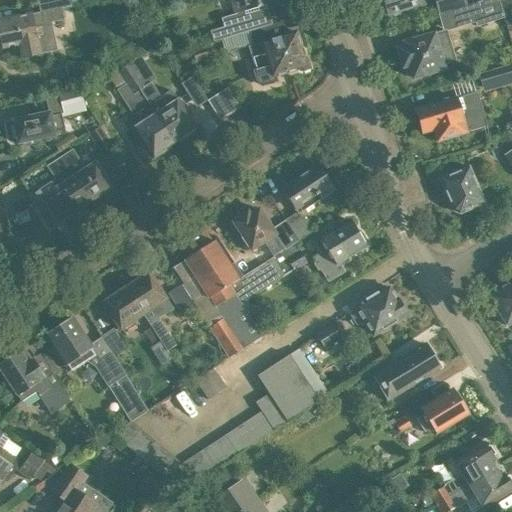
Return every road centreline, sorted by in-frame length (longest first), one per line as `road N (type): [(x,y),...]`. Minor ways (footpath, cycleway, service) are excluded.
road 1 (residential): [(7,313),(321,105),(359,90)]
road 2 (residential): [(432,281),(394,208),(359,90)]
road 3 (residential): [(511,409),(432,281)]
